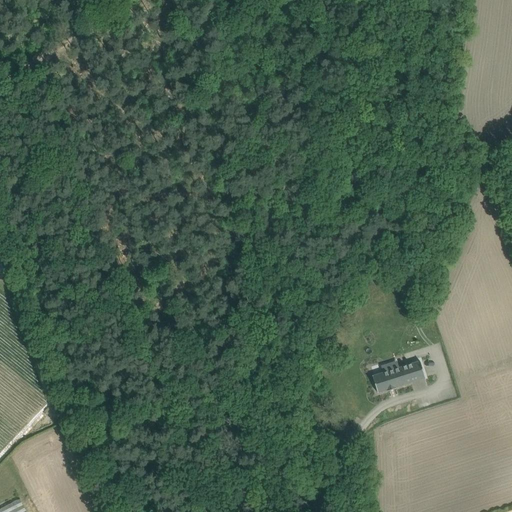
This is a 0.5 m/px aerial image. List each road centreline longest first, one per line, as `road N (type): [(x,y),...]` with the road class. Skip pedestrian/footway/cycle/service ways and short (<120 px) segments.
road 1 (track): [(104,511),(0,257)]
road 2 (track): [(321,511),(349,437),(384,407),(448,385)]
road 3 (track): [(137,0),(0,79)]
